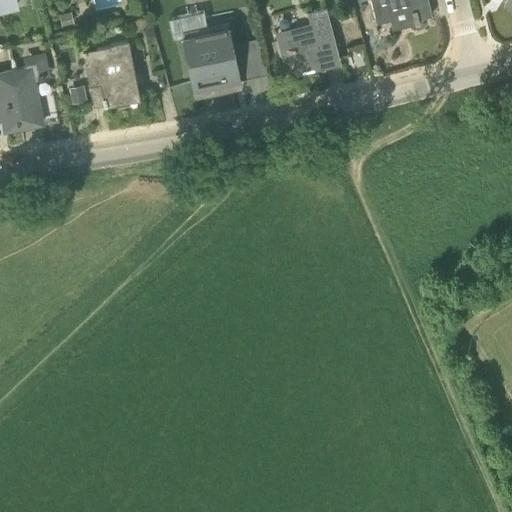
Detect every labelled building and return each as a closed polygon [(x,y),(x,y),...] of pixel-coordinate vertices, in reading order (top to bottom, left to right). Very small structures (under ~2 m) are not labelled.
[(370,0),(376,22),(391,18),(390,13),(411,8),(415,23),(419,22),(418,17),(431,14),(427,0),(370,0)] [(282,60),(292,58),(296,73),(340,61),(326,7),(306,12),(310,28),(276,37),(282,60)] [(73,22),(71,10),(59,13),(61,24),(73,22)] [(229,25),(213,28),(211,15),(190,20),(193,32),(182,35),(186,57),(191,56),(198,87),(240,78),(229,25)] [(85,62),(94,105),(96,104),(95,100),(103,99),(104,105),(107,104),(106,102),(139,96),(127,39),(109,43),(112,56),(85,62)] [(22,55),(24,66),(0,70),(0,118),(2,119),(5,129),(42,122),(33,78),(47,76),(43,51),(22,55)] [(86,100),(83,83),(68,86),(71,102),(86,100)]
